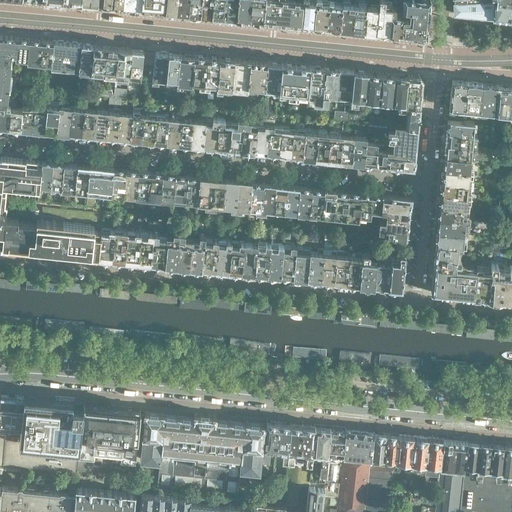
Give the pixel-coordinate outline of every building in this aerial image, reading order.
[(141,8),(141,0),(122,0),(122,6),(141,8)] [(164,10),(164,0),(141,0),(141,8),(164,10)] [(176,12),(176,11),(177,0),(164,0),(164,10),(176,12)] [(188,12),(188,0),(177,0),(176,11),(188,12)] [(199,14),(200,0),(188,0),(188,12),(188,13),(199,14)] [(212,15),(213,0),(200,0),(199,14),(212,15)] [(223,16),(224,0),(213,0),(212,15),(223,16)] [(235,17),(237,0),(224,0),(223,16),(235,17)] [(249,18),(250,0),(237,0),(235,17),(244,18),(249,18)] [(263,20),(264,0),(250,0),(249,18),(254,19),(263,20)] [(275,21),(277,0),(264,0),(263,20),(275,21)] [(288,23),(288,22),(290,0),(277,0),(275,21),(288,23)] [(300,24),(302,0),(290,0),(288,22),(300,24)] [(313,25),(316,2),(308,1),(307,0),(302,0),(300,24),(313,25)] [(326,27),(329,3),(321,2),(321,0),(315,0),(316,2),(313,25),(326,27)] [(351,29),(354,5),(350,5),(350,1),(344,0),(341,0),(341,4),(339,28),(343,28),(343,31),(348,31),(348,29),(351,29)] [(388,33),(391,6),(391,1),(384,1),(384,0),(378,0),(378,4),(376,32),(388,33)] [(429,7),(429,0),(402,0),(401,7),(403,9),(409,10),(428,11),(429,7)] [(456,0),(456,1),(456,13),(458,13),(464,14),(476,15),(482,16),(496,17),(495,0),(456,0)] [(511,0),(495,0),(496,17),(498,17),(511,19),(511,18),(511,0)] [(339,28),(341,4),(333,3),(334,1),(329,1),(329,3),(326,27),(331,27),(332,27),(333,29),(337,30),(338,28),(339,28)] [(363,30),(366,7),(366,3),(365,3),(365,2),(359,1),(359,2),(358,3),(358,6),(354,5),(351,29),(355,29),(355,32),(360,32),(360,30),(363,30)] [(376,32),(378,4),(371,4),(370,7),(366,7),(363,30),(367,31),(367,33),(372,34),(372,31),(376,32)] [(400,34),(402,21),(402,15),(395,14),(396,8),(394,6),(391,6),(388,33),(392,33),(392,35),(397,36),(397,34),(400,34)] [(427,23),(428,12),(428,11),(409,10),(409,16),(402,15),(402,21),(427,23)] [(426,33),(427,28),(427,23),(402,21),(400,34),(414,35),(417,36),(417,38),(423,38),(423,36),(424,36),(425,35),(426,35),(426,34),(426,33)] [(16,50),(17,36),(0,34),(0,48),(11,49),(16,50)] [(27,58),(29,37),(17,36),(16,50),(15,56),(27,58)] [(39,61),(41,38),(29,37),(27,58),(27,60),(39,61)] [(51,62),(53,40),(41,38),(39,61),(51,62)] [(64,71),(67,41),(53,40),(51,62),(50,70),(64,71)] [(91,71),(94,44),(94,43),(81,42),(67,41),(64,71),(70,72),(71,68),(78,68),(78,69),(91,71)] [(103,72),(106,45),(94,44),(91,71),(103,72)] [(115,73),(118,46),(106,45),(103,72),(115,73)] [(140,76),(142,49),(131,47),(118,46),(115,73),(140,76)] [(0,86),(8,87),(11,62),(10,62),(11,49),(0,48),(0,86)] [(151,49),(142,49),(140,76),(152,77),(155,50),(151,49)] [(165,78),(167,51),(159,50),(155,50),(152,77),(151,85),(157,86),(157,83),(164,84),(165,78)] [(177,79),(179,52),(167,51),(165,78),(177,79)] [(190,85),(190,84),(193,54),(193,53),(184,52),(184,53),(179,52),(177,79),(176,83),(190,85)] [(203,85),(206,55),(193,54),(190,84),(203,85)] [(217,82),(219,56),(216,56),(216,54),(211,54),(211,55),(206,55),(203,85),(209,86),(209,81),(217,82)] [(231,87),(234,58),(230,57),(230,56),(225,55),(225,57),(219,56),(217,82),(216,88),(222,89),(222,86),(231,87)] [(247,89),(247,88),(250,59),(234,58),(231,87),(247,89)] [(264,87),(267,61),(250,59),(247,88),(257,89),(258,86),(264,87)] [(278,90),(281,62),(276,62),(277,61),(272,60),(272,61),(267,61),(264,87),(264,91),(278,92),(278,90)] [(307,97),(307,96),(310,65),(305,65),(305,63),(301,63),(300,64),(291,63),(291,62),(287,62),(286,63),(281,62),(278,90),(287,90),(287,95),(307,97)] [(321,103),(321,100),(324,67),(320,66),(319,64),(317,64),(315,65),(315,66),(310,65),(307,96),(314,96),(313,102),(321,103)] [(336,94),(339,68),(324,67),(321,100),(328,101),(329,93),(336,94)] [(350,99),(353,69),(339,68),(336,94),(336,95),(344,95),(344,99),(350,99)] [(365,97),(367,71),(363,70),(363,69),(358,68),(358,70),(353,69),(350,99),(350,102),(358,103),(359,96),(365,97)] [(391,100),(394,74),(367,71),(365,97),(391,100)] [(405,107),(405,103),(408,75),(394,74),(391,100),(398,100),(397,106),(405,107)] [(420,97),(422,79),(420,76),(419,76),(408,75),(405,103),(408,103),(419,105),(420,97)] [(48,91),(49,78),(41,78),(39,90),(48,91)] [(464,108),(467,81),(462,80),(457,80),(452,79),(451,80),(452,80),(451,90),(450,96),(449,105),(449,106),(448,112),(460,113),(461,107),(464,108)] [(479,109),(482,82),(467,81),(464,108),(479,109)] [(494,111),(497,84),(496,84),(491,83),(486,83),(482,82),(479,109),(494,111)] [(508,116),(511,85),(497,84),(494,111),(493,117),(504,118),(504,115),(508,116)] [(89,94),(89,86),(77,85),(76,93),(89,94)] [(7,99),(8,87),(0,86),(0,98),(6,99),(7,99)] [(174,103),(175,95),(163,93),(162,102),(174,103)] [(121,105),(121,98),(109,96),(108,103),(121,105)] [(0,125),(8,127),(10,107),(5,106),(6,99),(0,98),(0,125)] [(56,131),(59,105),(52,104),(52,103),(47,103),(47,107),(44,130),(56,131)] [(417,126),(419,105),(408,103),(406,119),(408,119),(408,125),(417,126)] [(69,133),(71,106),(64,105),(64,104),(59,104),(59,105),(56,131),(69,133)] [(32,129),(35,105),(30,105),(30,106),(23,105),(22,108),(20,128),(32,129)] [(44,130),(47,107),(35,105),(32,129),(44,130)] [(81,134),(83,108),(76,108),(77,107),(71,106),(69,133),(81,134)] [(20,128),(22,108),(10,107),(8,127),(20,128)] [(142,140),(145,107),(140,107),(139,113),(132,113),(129,139),(137,139),(137,140),(142,140)] [(154,141),(156,115),(157,110),(150,109),(150,108),(145,107),(142,140),(146,140),(154,141)] [(93,135),(96,109),(89,109),(89,108),(84,108),(83,108),(81,134),(93,135)] [(105,136),(108,111),(101,110),(101,109),(96,109),(93,135),(105,136)] [(117,137),(120,112),(113,111),(108,110),(108,111),(105,136),(117,137)] [(129,139),(132,113),(125,112),(120,111),(120,112),(117,137),(129,139)] [(348,119),(349,112),(334,111),(334,118),(348,119)] [(362,121),(363,113),(349,111),(349,112),(348,119),(362,121)] [(178,143),(181,117),(181,115),(173,114),(172,117),(168,116),(166,142),(178,143)] [(166,142),(168,116),(156,115),(154,141),(166,142)] [(254,151),(257,125),(257,123),(251,122),(251,121),(249,120),(250,116),(244,115),(243,120),(240,150),(254,151)] [(215,147),(218,117),(206,116),(205,120),(203,146),(215,147)] [(190,145),(193,119),(181,117),(178,143),(190,145)] [(228,149),(231,125),(224,124),(225,118),(218,117),(215,147),(228,149)] [(266,152),(270,118),(265,118),(264,126),(257,125),(254,151),(258,152),(258,153),(262,153),(262,152),(266,152)] [(278,154),(281,127),(273,127),(274,119),(270,118),(266,152),(270,153),(270,154),(274,155),(274,153),(278,154)] [(473,133),(474,121),(448,118),(447,130),(473,133)] [(203,146),(205,120),(193,119),(190,145),(203,146)] [(240,150),(243,120),(238,119),(237,125),(231,125),(228,149),(232,149),(232,151),(236,151),(236,149),(240,150)] [(374,132),(375,122),(367,121),(366,131),(374,132)] [(414,156),(416,136),(417,126),(408,125),(390,123),(388,139),(392,144),(394,144),(393,149),(387,148),(386,153),(414,156)] [(290,155),(293,129),(281,127),(278,154),(290,155)] [(302,156),(305,130),(293,129),(290,155),(302,156)] [(314,157),(317,131),(305,130),(302,156),(306,156),(306,158),(310,158),(310,157),(314,157)] [(473,133),(447,130),(445,142),(446,142),(478,145),(479,141),(472,140),(473,133)] [(327,158),(329,132),(317,131),(314,157),(327,158)] [(339,160),(342,134),(329,132),(327,158),(327,159),(331,159),(333,161),(335,159),(339,160)] [(351,161),(354,135),(342,134),(339,160),(351,161)] [(363,162),(365,141),(366,136),(354,135),(351,161),(355,161),(355,163),(359,163),(359,162),(363,162)] [(374,163),(376,147),(376,142),(365,141),(363,162),(374,163)] [(492,147),(478,145),(446,142),(444,154),(473,157),(490,159),(492,147)] [(385,164),(386,153),(387,148),(376,147),(374,163),(385,164)] [(415,166),(416,160),(414,160),(414,156),(386,153),(385,164),(391,165),(400,166),(413,167),(413,166),(415,166)] [(473,165),(473,157),(444,154),(443,167),(477,170),(477,165),(473,165)] [(98,257),(101,229),(95,229),(95,225),(36,219),(36,222),(17,221),(18,218),(5,217),(6,212),(3,212),(6,184),(39,188),(39,185),(42,160),(0,155),(0,243),(2,244),(1,247),(98,257)] [(50,192),(53,161),(42,160),(39,185),(45,185),(45,191),(50,192)] [(61,187),(64,162),(53,161),(50,192),(55,192),(55,186),(61,187)] [(75,189),(77,163),(64,162),(61,187),(61,188),(75,189)] [(86,190),(89,165),(77,163),(75,189),(86,190)] [(109,207),(111,193),(113,167),(101,166),(89,164),(89,165),(86,190),(86,191),(105,193),(103,207),(109,207)] [(123,195),(126,168),(113,167),(111,193),(123,195)] [(468,182),(469,174),(476,175),(477,170),(443,167),(442,179),(468,182)] [(135,196),(138,170),(126,168),(123,195),(135,196)] [(148,197),(150,171),(138,170),(135,196),(148,197)] [(160,198),(163,172),(150,171),(148,197),(153,198),(153,200),(154,201),(159,202),(160,201),(160,198)] [(172,199),(175,173),(163,172),(160,198),(172,199)] [(185,201),(187,175),(175,173),(172,199),(185,201)] [(197,202),(199,176),(187,175),(185,201),(197,202)] [(210,206),(212,177),(199,176),(197,202),(205,203),(204,205),(210,206)] [(223,205),(225,178),(212,177),(210,206),(215,206),(215,204),(223,205)] [(235,208),(238,180),(225,178),(223,205),(231,205),(230,208),(235,208)] [(248,207),(251,181),(247,181),(247,179),(243,179),(243,180),(238,180),(235,208),(241,209),(241,206),(248,207)] [(473,182),(468,182),(442,179),(441,192),(469,195),(470,190),(472,190),(473,182)] [(260,216),(263,182),(251,181),(248,207),(256,208),(255,216),(260,216)] [(273,210),(275,183),(263,182),(260,216),(264,217),(265,209),(273,210)] [(284,211),(287,185),(275,183),(273,210),(284,211)] [(296,212),(299,186),(287,185),(284,211),(296,212)] [(309,213),(311,187),(299,186),(296,212),(309,213)] [(321,214),(324,188),(311,187),(309,213),(321,214)] [(333,216),(336,189),(331,189),(330,187),(328,188),(324,188),(321,214),(333,216)] [(345,217),(348,191),(336,189),(333,216),(345,217)] [(358,214),(360,192),(348,191),(345,217),(358,218),(358,214)] [(370,208),(372,193),(360,192),(358,214),(370,215),(370,208)] [(472,200),(469,199),(469,195),(441,192),(439,204),(466,207),(471,207),(472,200)] [(381,210),(381,205),(382,194),(372,193),(370,208),(381,210)] [(412,205),(412,199),(410,198),(410,197),(397,196),(397,195),(388,194),(388,195),(382,194),(381,205),(409,208),(409,205),(412,205)] [(465,213),(466,207),(439,204),(438,216),(469,220),(469,213),(465,213)] [(408,218),(409,208),(381,205),(381,210),(387,210),(386,216),(408,218)] [(407,228),(408,218),(386,216),(386,221),(379,220),(379,225),(407,228)] [(468,226),(469,220),(438,216),(437,229),(466,232),(469,232),(470,227),(468,226)] [(406,238),(407,228),(379,225),(378,230),(385,231),(384,236),(406,238)] [(111,258),(114,231),(114,228),(101,227),(101,229),(98,257),(111,258)] [(124,260),(127,229),(122,229),(121,232),(114,231),(111,258),(124,260)] [(137,261),(140,234),(140,231),(127,229),(124,260),(137,261)] [(465,238),(466,232),(437,229),(436,242),(459,244),(469,245),(469,239),(465,238)] [(150,262),(153,232),(148,231),(147,235),(140,234),(137,261),(150,262)] [(176,265),(179,231),(174,231),(173,239),(165,238),(163,263),(176,265)] [(189,266),(191,241),(184,240),(185,232),(179,231),(176,265),(189,266)] [(163,263),(165,238),(165,236),(158,236),(158,232),(153,232),(150,262),(163,263)] [(202,267),(205,236),(205,234),(200,233),(199,242),(191,241),(189,266),(202,267)] [(215,269),(218,238),(211,238),(211,237),(205,236),(202,267),(202,268),(215,269)] [(228,270),(230,244),(231,239),(225,238),(225,239),(218,238),(215,269),(228,270)] [(241,271),(243,245),(244,240),(239,240),(238,244),(230,244),(228,270),(241,271)] [(254,273),(257,242),(252,242),(251,246),(243,245),(241,271),(241,272),(254,273)] [(267,274),(270,243),(270,242),(265,242),(265,243),(257,242),(254,273),(262,274),(267,274)] [(473,296),(476,266),(457,264),(459,244),(436,242),(434,263),(432,277),(432,278),(431,290),(431,291),(432,291),(441,292),(447,293),(457,294),(458,294),(473,296)] [(280,275),(283,245),(283,243),(278,243),(278,244),(270,243),(267,274),(275,275),(280,275)] [(293,277),(295,250),(296,245),(291,244),(291,246),(283,245),(280,275),(280,276),(288,277),(288,276),(293,277)] [(320,280),(323,252),(323,249),(318,248),(318,252),(309,251),(310,249),(303,248),(302,251),(295,250),(293,277),(307,278),(320,280)] [(333,281),(335,254),(336,250),(331,250),(331,253),(323,252),(320,280),(333,281)] [(345,282),(348,255),(349,251),(344,251),(344,255),(335,254),(333,281),(345,282)] [(358,284),(362,253),(357,252),(356,256),(348,255),(345,282),(345,283),(349,283),(349,285),(354,285),(354,283),(358,284)] [(373,285),(376,261),(376,260),(369,259),(370,253),(362,252),(362,253),(358,284),(373,285)] [(401,288),(404,254),(399,253),(398,260),(390,259),(387,287),(401,288)] [(387,287),(390,259),(385,258),(385,262),(376,261),(373,285),(375,285),(376,287),(380,288),(382,286),(387,287)] [(500,298),(503,274),(497,273),(497,263),(491,263),(490,267),(487,297),(500,299),(500,298)] [(511,299),(511,264),(509,265),(508,274),(503,274),(500,298),(511,299)] [(487,297),(490,267),(476,266),(473,296),(487,297)] [(0,288),(20,290),(20,281),(0,278),(0,288)] [(26,289),(57,292),(58,283),(27,280),(26,289)] [(66,292),(93,294),(94,285),(67,282),(66,292)] [(98,288),(98,289),(99,291),(100,292),(101,292),(126,294),(127,294),(129,294),(131,294),(132,293),(133,292),(134,292),(133,291),(132,290),(131,290),(130,289),(129,289),(128,288),(127,288),(102,286),(101,286),(100,286),(99,286),(98,288)] [(135,294),(134,295),(134,296),(135,297),(135,298),(136,298),(137,299),(140,300),(143,301),(176,304),(177,295),(144,292),(141,292),(138,292),(137,292),(136,293),(135,294)] [(179,307),(209,310),(210,298),(180,295),(179,307)] [(212,306),(238,309),(239,299),(213,296),(212,306)] [(245,311),(269,313),(270,303),(246,301),(245,311)] [(276,315),(301,317),(302,307),(277,304),(276,315)] [(309,307),(308,317),(335,320),(336,311),(309,307)] [(338,323),(377,327),(378,315),(340,311),(338,323)] [(379,325),(421,330),(422,321),(380,316),(379,325)] [(25,319),(0,317),(0,327),(24,329),(25,319)] [(71,323),(37,320),(36,330),(70,334),(71,323)] [(425,330),(461,334),(462,326),(426,322),(425,330)] [(125,329),(87,326),(86,336),(124,339),(125,329)] [(465,336),(493,339),(494,329),(466,326),(465,336)] [(497,339),(511,340),(511,330),(498,329),(497,339)] [(136,330),(135,341),(167,344),(168,333),(136,330)] [(222,350),(223,338),(181,333),(179,345),(222,350)] [(226,346),(227,347),(277,355),(279,344),(228,336),(227,337),(226,338),(225,339),(225,340),(225,341),(225,342),(225,343),(225,344),(226,345),(226,346)] [(326,348),(284,345),(283,355),(326,358),(326,348)] [(340,350),(339,360),(370,362),(371,353),(340,350)] [(380,354),(379,364),(419,367),(420,357),(380,354)] [(435,359),(434,371),(466,373),(467,362),(435,359)] [(507,368),(477,365),(476,373),(506,376),(507,368)] [(20,425),(23,396),(22,396),(16,395),(15,395),(7,394),(0,394),(0,393),(0,433),(5,434),(19,436),(20,425)] [(19,436),(5,434),(2,465),(76,474),(77,469),(83,404),(72,403),(73,400),(34,397),(25,396),(23,396),(20,425),(19,436)] [(134,475),(140,412),(140,407),(139,407),(84,402),(83,402),(83,404),(77,469),(86,470),(90,470),(95,471),(100,471),(115,473),(119,473),(123,474),(127,474),(134,475)] [(258,469),(264,424),(264,423),(261,423),(248,422),(248,421),(245,421),(245,422),(231,421),(231,420),(229,420),(229,421),(215,419),(214,419),(214,418),(215,418),(215,415),(212,415),(209,415),(209,414),(207,414),(207,415),(201,414),(201,413),(199,413),(199,414),(196,414),(196,413),(194,413),(193,413),(193,416),(194,416),(193,416),(193,417),(179,416),(179,415),(177,415),(177,416),(163,414),(163,413),(160,413),(147,412),(147,411),(144,411),(144,412),(144,411),(140,458),(160,460),(157,485),(238,492),(240,467),(257,469),(258,469)] [(275,448),(278,421),(266,420),(265,424),(262,456),(268,456),(269,447),(275,448)] [(286,458),(290,423),(278,421),(275,448),(281,448),(280,458),(286,458)] [(305,511),(314,425),(312,425),(290,422),(290,423),(286,458),(284,483),(288,483),(285,508),(284,511),(305,511)] [(320,511),(323,496),(330,427),(314,425),(305,511),(320,511)] [(338,498),(345,428),(330,427),(323,496),(338,498)] [(392,502),(396,467),(370,464),(371,455),(357,454),(359,430),(345,428),(338,498),(336,511),(410,511),(411,504),(392,502)] [(371,455),(373,431),(372,431),(359,430),(357,454),(371,455)] [(383,457),(386,432),(377,431),(377,432),(374,432),(374,431),(373,431),(371,455),(383,457)] [(396,458),(399,434),(398,434),(386,432),(383,457),(396,458)] [(411,466),(411,461),(414,435),(399,434),(396,458),(395,466),(406,467),(406,465),(411,466)] [(425,462),(428,437),(414,435),(411,461),(420,462),(419,474),(424,474),(425,462)] [(440,467),(443,438),(428,437),(425,462),(435,463),(435,466),(440,467)] [(459,511),(463,473),(464,464),(467,440),(445,438),(443,438),(440,467),(435,507),(434,511),(459,511)] [(488,471),(489,466),(491,443),(480,442),(467,440),(464,464),(471,464),(471,466),(469,466),(468,473),(481,475),(481,471),(488,471)] [(500,477),(501,469),(503,444),(491,443),(489,466),(495,467),(494,476),(500,477)] [(511,477),(511,444),(503,444),(501,469),(507,470),(506,477),(511,477)] [(511,511),(511,477),(506,477),(500,477),(494,476),(481,475),(468,473),(463,473),(459,511),(472,511),(473,511),(479,511),(511,511)] [(0,504),(36,508),(38,486),(1,482),(0,488),(0,491),(0,504)] [(72,511),(74,499),(74,496),(75,490),(38,486),(36,508),(72,511)] [(104,502),(105,490),(75,487),(75,490),(74,496),(74,499),(104,502)] [(134,505),(135,493),(105,490),(104,502),(134,505)] [(163,511),(165,495),(141,492),(138,511),(163,511)] [(188,511),(189,502),(190,497),(165,495),(163,511),(188,511)] [(102,511),(104,502),(74,499),(72,511),(73,511),(75,511),(102,511)] [(133,511),(134,505),(104,502),(102,511),(133,511)] [(199,511),(200,503),(189,502),(188,511),(199,511)] [(211,511),(212,504),(200,503),(199,511),(211,511)]
